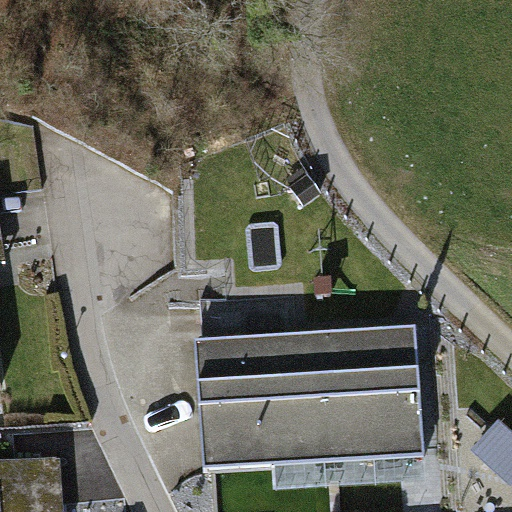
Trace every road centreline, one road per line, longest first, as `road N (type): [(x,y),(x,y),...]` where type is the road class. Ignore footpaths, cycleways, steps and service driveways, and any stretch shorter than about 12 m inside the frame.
road 1 (track): [(313,0),(304,49),(309,98),(341,167),(385,224),(511,350)]
road 2 (residential): [(150,511),(103,403),(61,202)]
